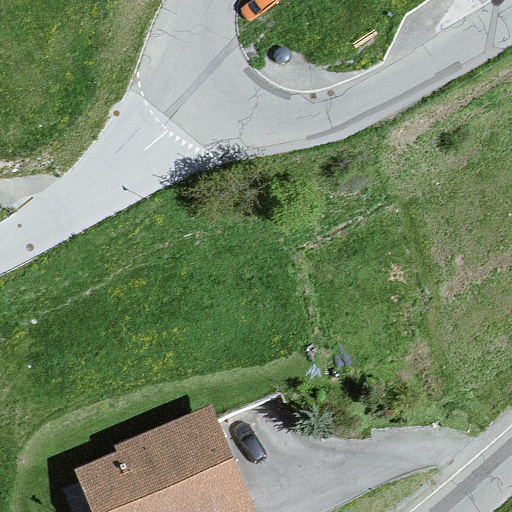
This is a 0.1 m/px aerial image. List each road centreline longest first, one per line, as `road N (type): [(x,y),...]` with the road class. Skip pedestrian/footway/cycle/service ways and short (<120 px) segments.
road 1 (residential): [(511,17),(359,104),(301,120),(243,121),(204,101)]
road 2 (residential): [(0,244),(74,209),(204,101)]
